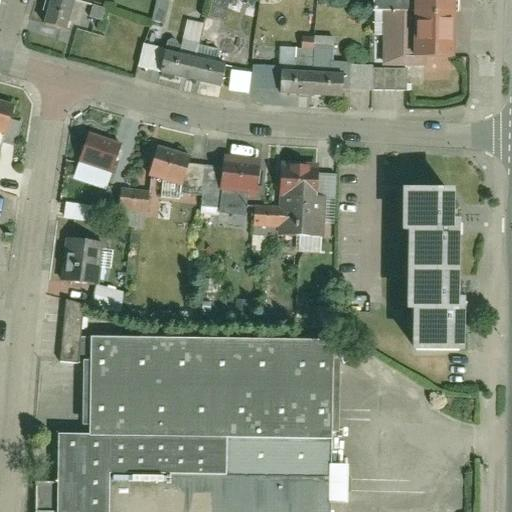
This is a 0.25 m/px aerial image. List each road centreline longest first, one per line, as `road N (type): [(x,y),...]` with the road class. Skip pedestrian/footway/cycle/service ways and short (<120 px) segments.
road 1 (residential): [(61,73),(249,126),(511,139)]
road 2 (residential): [(61,73),(6,511)]
